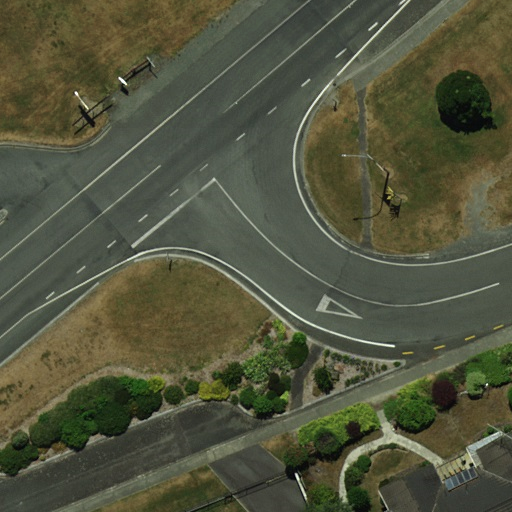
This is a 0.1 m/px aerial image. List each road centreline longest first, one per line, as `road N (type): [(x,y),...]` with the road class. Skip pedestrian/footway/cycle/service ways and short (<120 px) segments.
road 1 (secondary): [(511,280),(435,303),(348,295),(267,239),(186,140)]
road 2 (residential): [(0,297),(186,140)]
road 3 (primary): [(186,140),(354,0)]
